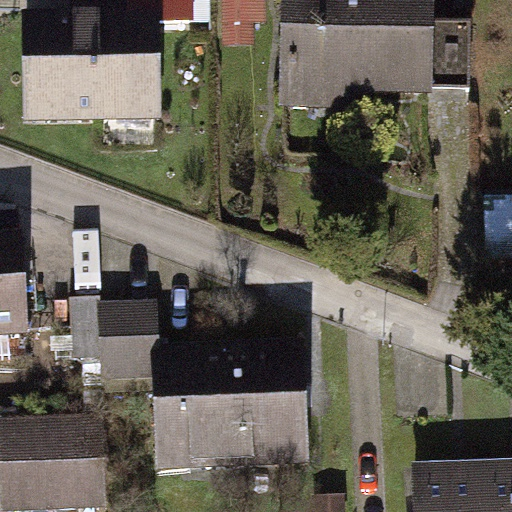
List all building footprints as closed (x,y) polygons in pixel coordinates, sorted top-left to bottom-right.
[(121,0),(122,10),(15,12),(17,117),(150,115),(149,20),(181,20),(180,0),(121,0)] [(255,23),(268,23),(267,0),(223,0),(224,44),(255,44),(255,23)] [(421,0),(273,0),(272,104),(342,105),(342,88),(421,89),(421,0)] [(511,197),(484,198),(485,262),(511,261),(511,197)] [(11,229),(0,229),(0,330),(18,329),(11,229)] [(298,462),(293,339),(148,345),(146,300),(93,302),(96,378),(147,376),(150,468),(298,462)] [(93,416),(0,418),(0,506),(95,503),(93,416)] [(511,511),(511,463),(410,468),(412,511),(511,511)]
